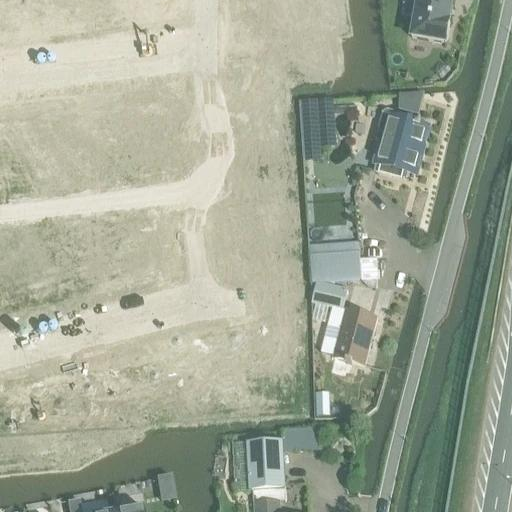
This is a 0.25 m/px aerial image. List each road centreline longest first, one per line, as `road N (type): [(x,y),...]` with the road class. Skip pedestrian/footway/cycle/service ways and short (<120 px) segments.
road 1 (unclassified): [(384,511),(511,1)]
road 2 (residential): [(0,355),(201,301),(194,243)]
road 3 (residential): [(0,62),(208,36)]
